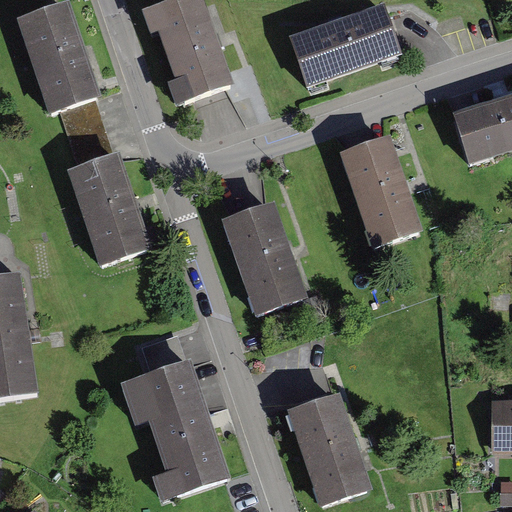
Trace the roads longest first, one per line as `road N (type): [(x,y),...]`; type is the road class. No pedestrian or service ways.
road 1 (residential): [(174,177),(511,64)]
road 2 (residential): [(174,177),(283,511)]
road 3 (residential): [(110,0),(174,177)]
